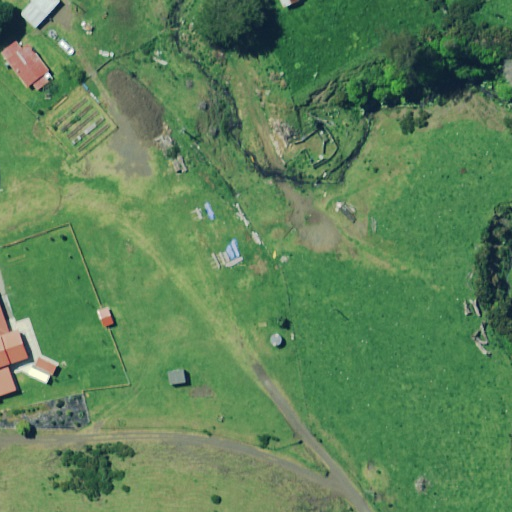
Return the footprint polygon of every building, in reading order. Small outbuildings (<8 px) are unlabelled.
[(64,1),(61,0),(37,0),(24,15),(39,28),(64,1)] [(26,49),(20,42),(4,54),(35,95),(57,78),(32,44),(26,49)] [(27,174),(25,176),(25,177),(25,179),(25,180),(25,181),(26,183),(27,184),(28,185),(29,185),(30,186),(31,186),(33,186),(34,186),(35,186),(37,185),(38,185),(39,184),(39,183),(40,181),(40,180),(40,179),(40,177),(40,176),(39,175),(39,174),(38,173),(37,172),(35,171),(34,171),(33,171),(31,171),(30,171),(29,172),(28,173),(27,174)] [(12,180),(10,181),(10,183),(9,184),(9,185),(9,187),(9,188),(10,189),(11,190),(12,191),(13,192),(14,193),(15,193),(17,193),(18,193),(19,193),(20,192),(22,191),(23,189),(24,188),(24,187),(24,186),(24,184),(24,183),(24,182),(23,181),(22,180),(21,179),(20,178),(18,178),(17,178),(16,178),(14,178),(13,179),(12,179),(12,180)] [(0,287),(0,400),(1,400),(0,396),(0,368),(25,361),(2,286),(0,287)] [(274,333),(273,337),(273,338),(273,340),(273,342),(274,343),(275,344),(276,346),(277,346),(279,347),(280,348),(282,348),(284,348),(285,347),(287,346),(288,345),(289,344),(290,343),(291,341),(291,340),(291,338),(291,336),(291,335),(290,333),(289,332),(288,331),(287,330),(285,329),(283,329),(282,329),(280,329),(279,329),(277,330),(276,331),(275,332),(274,333)] [(187,366),(170,372),(175,386),(192,381),(187,366)]
